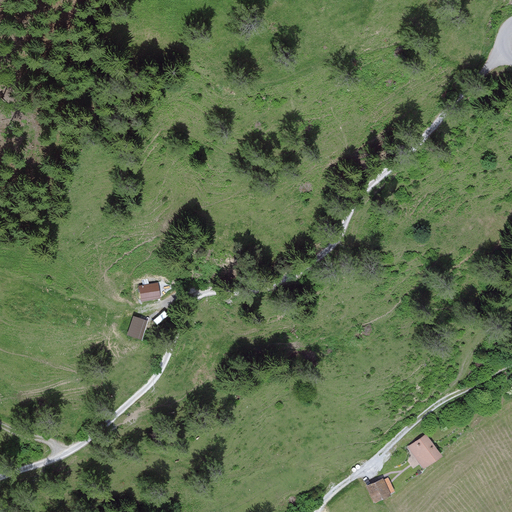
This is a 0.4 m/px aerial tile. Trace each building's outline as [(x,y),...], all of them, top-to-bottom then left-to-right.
[(160,299),(158,283),(139,286),(141,302),(160,299)] [(146,321),(133,317),(127,337),(140,341),(146,321)] [(51,406),(39,402),(35,412),(47,417),(51,406)] [(425,434),(407,447),(423,469),(442,456),(425,434)] [(383,479),(366,486),(373,503),(390,496),(389,494),(394,492),(388,478),(383,480),(383,479)]
